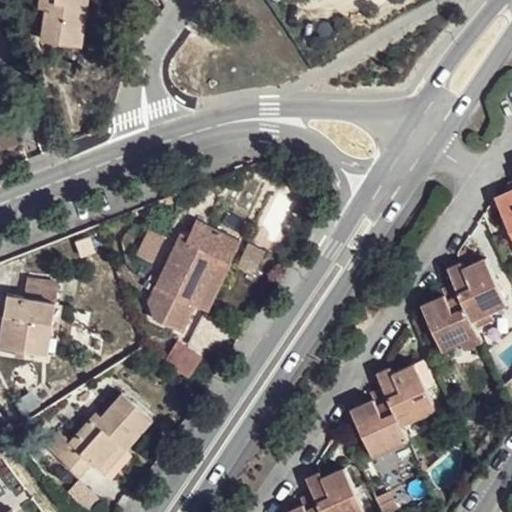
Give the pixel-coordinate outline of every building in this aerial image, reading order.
[(48,0),(47,4),(43,36),(63,40),(83,43),(90,2),(81,1),(80,0),(48,0)] [(511,240),(511,198),(500,202),(511,240)] [(187,242),(180,240),(151,296),(156,311),(183,326),(188,314),(196,300),(221,253),(232,257),(243,236),(201,215),(192,232),(187,242)] [(170,232),(154,224),(143,246),(158,255),(170,232)] [(186,229),(180,240),(187,242),(192,232),(186,229)] [(221,253),(196,300),(208,306),(232,257),(221,253)] [(474,325),(492,317),(509,310),(489,262),(466,271),(465,268),(452,273),(457,288),(445,293),(448,300),(427,309),(448,355),(463,348),(481,340),(478,332),(474,325)] [(7,290),(0,336),(0,340),(48,348),(59,279),(28,275),(26,284),(24,292),(7,290)] [(495,325),(492,317),(474,325),(478,332),(495,325)] [(179,338),(166,357),(190,375),(204,356),(179,338)] [(481,340),(463,348),(466,355),(484,348),(481,340)] [(376,407),(354,416),(373,463),(410,448),(404,431),(439,419),(417,369),(396,377),(394,372),(380,377),(387,394),(373,398),(376,407)] [(58,432),(47,445),(81,473),(94,460),(107,471),(130,443),(153,414),(123,390),(103,415),(96,411),(71,440),(58,432)] [(306,511),(365,511),(349,474),(325,484),(322,477),(309,483),(316,500),(304,505),(306,511)]
